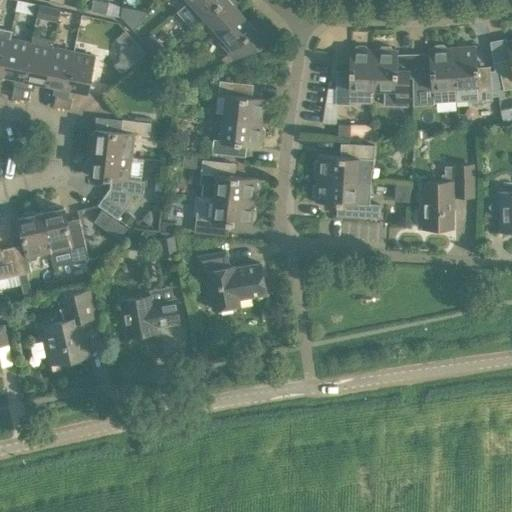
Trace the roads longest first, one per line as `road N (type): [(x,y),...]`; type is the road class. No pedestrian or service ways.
road 1 (residential): [(0,450),(166,411),(511,360)]
road 2 (residential): [(289,247),(279,232),(284,133),(307,14)]
road 3 (residential): [(307,14),(422,14),(511,3)]
road 4 (residential): [(0,188),(47,178),(61,134),(47,118),(0,106)]
